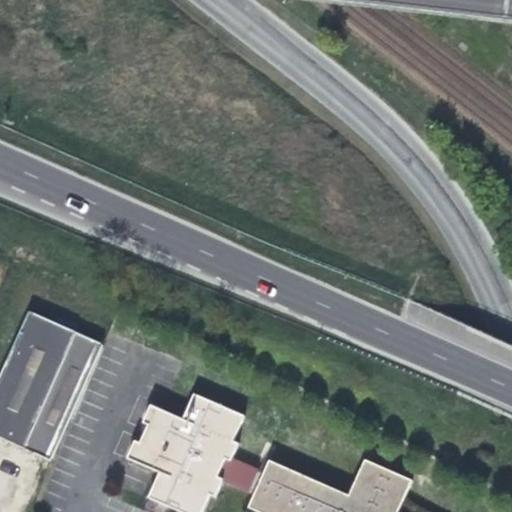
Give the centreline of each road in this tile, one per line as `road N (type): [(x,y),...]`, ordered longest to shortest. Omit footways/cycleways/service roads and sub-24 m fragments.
road 1 (primary): [(0,166),(511,389)]
road 2 (tertiary): [(216,0),(404,154),(464,237),(511,342)]
